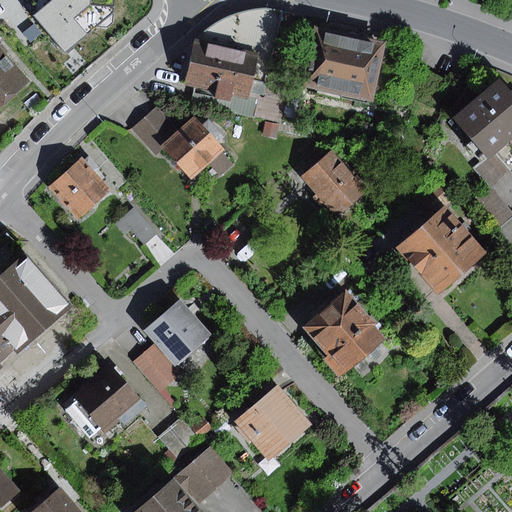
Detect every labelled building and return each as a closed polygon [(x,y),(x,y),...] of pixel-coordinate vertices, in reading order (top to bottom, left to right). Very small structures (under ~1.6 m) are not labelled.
[(115,0),(33,0),(32,14),(68,54),(115,12),(115,0)] [(207,30),(193,40),(258,55),(248,97),(258,100),(263,101),(267,83),(282,11),(266,8),(254,10),(242,13),(229,17),(218,22),(207,30)] [(35,25),(24,33),(31,43),(42,34),(35,25)] [(314,26),(301,86),(373,102),(387,42),(314,26)] [(258,55),(193,40),(183,85),(195,87),(216,92),(215,99),(231,103),(233,94),(248,97),(258,55)] [(0,46),(0,110),(32,83),(0,46)] [(448,80),(422,69),(411,94),(436,106),(448,80)] [(511,92),(500,78),(454,117),(489,160),(497,154),(510,171),(511,172),(511,92)] [(288,88),(267,83),(263,101),(258,100),(254,118),(280,124),(288,88)] [(216,92),(195,87),(191,104),(254,118),(258,100),(248,97),(233,94),(231,103),(215,99),(216,92)] [(161,146),(179,129),(157,105),(131,129),(153,153),(161,146)] [(179,129),(161,146),(190,178),(208,162),(221,176),(233,164),(222,152),(226,149),(195,115),(179,129)] [(265,123),(262,136),(276,139),(279,126),(265,123)] [(332,152),(303,177),(317,193),(312,198),(322,209),(327,204),(338,217),(367,192),(332,152)] [(497,154),(489,160),(476,171),(490,188),(510,171),(497,154)] [(83,160),(51,188),(78,220),(111,192),(95,173),(99,169),(89,157),(84,161),(83,160)] [(363,163),(355,170),(369,186),(376,179),(363,163)] [(417,196),(437,218),(447,209),(457,200),(438,178),(417,196)] [(511,217),(511,213),(490,188),(471,203),(496,231),(511,217)] [(133,207),(113,223),(124,236),(131,231),(142,245),(155,234),(133,207)] [(437,218),(398,250),(438,296),(487,255),(447,209),(437,218)] [(0,333),(15,351),(19,355),(73,307),(26,253),(0,275),(0,333)] [(351,287),(304,328),(329,357),(324,361),(340,379),(388,339),(364,311),(369,307),(351,287)] [(156,343),(176,367),(212,336),(181,300),(145,331),(156,343)] [(0,363),(15,351),(0,333),(0,373),(5,369),(0,363)] [(176,367),(156,343),(134,362),(160,394),(183,375),(176,367)] [(112,367),(75,399),(77,401),(102,430),(106,434),(122,421),(125,426),(147,407),(112,367)] [(246,399),(254,408),(277,389),(269,379),(246,399)] [(254,408),(237,422),(271,462),(313,427),(279,387),(277,389),(254,408)] [(102,430),(77,401),(65,411),(90,440),(102,430)] [(204,418),(192,428),(200,438),(212,428),(204,418)] [(181,419),(158,438),(177,460),(199,441),(181,419)] [(210,447),(181,473),(205,500),(234,474),(210,447)] [(0,466),(0,510),(22,491),(0,466)] [(204,511),(175,480),(139,511),(204,511)] [(81,511),(61,488),(33,511),(81,511)]
